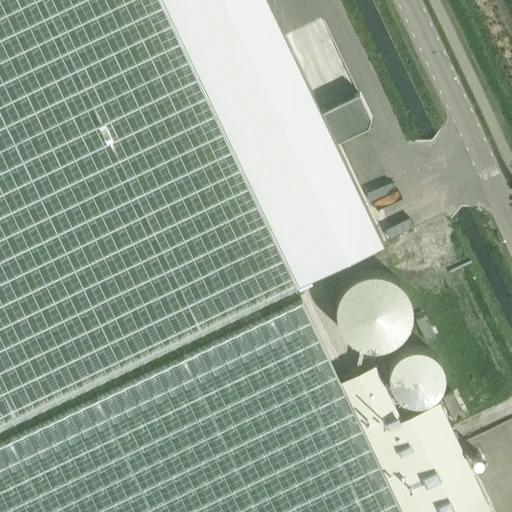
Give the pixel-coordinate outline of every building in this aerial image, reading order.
[(0,0),(0,425),(297,284),(161,0),(0,0)] [(161,0),(297,284),(384,243),(336,141),(367,126),(370,117),(359,93),(321,110),(268,0),(161,0)] [(342,332),(351,340),(362,345),(373,346),(385,344),(395,339),(404,331),(409,321),(411,309),(410,296),(404,284),(394,275),(382,270),(369,269),(356,272),(346,279),(339,288),(334,299),(333,310),(336,322),(342,332)] [(301,300),(0,442),(0,511),(491,511),(438,399),(400,417),(374,363),(339,380),(301,300)] [(416,319),(426,341),(435,337),(425,315),(416,319)] [(393,390),(401,397),(412,400),(424,399),(434,393),(441,383),(443,371),(440,361),(434,352),(424,346),(414,345),(403,347),(395,353),(389,362),(387,372),(388,382),(393,390)] [(442,397),(453,421),(464,416),(453,392),(442,397)]
